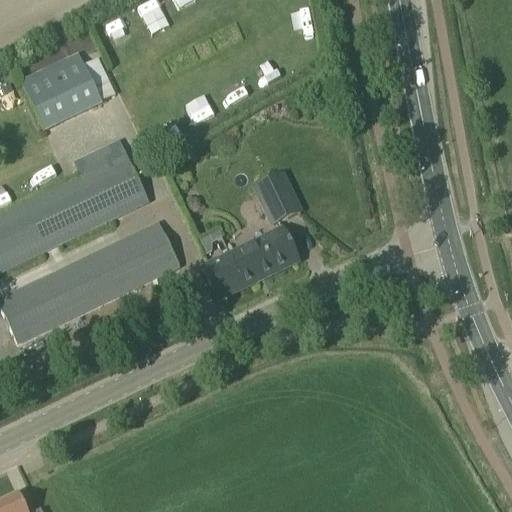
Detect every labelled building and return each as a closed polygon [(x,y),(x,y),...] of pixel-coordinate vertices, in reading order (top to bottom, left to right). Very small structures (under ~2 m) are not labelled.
[(18,85),(42,136),(99,108),(98,105),(113,98),(96,63),(81,70),(75,57),(18,85)] [(0,216),(0,277),(147,206),(116,143),(90,156),(96,169),(0,216)] [(250,193),(269,230),(300,215),(281,178),(250,193)] [(0,299),(0,313),(17,348),(179,270),(157,224),(0,299)] [(202,272),(209,286),(217,304),(298,265),(282,233),(202,272)] [(201,237),(205,257),(223,254),(220,234),(201,237)] [(23,511),(17,498),(0,506),(0,511),(23,511)]
